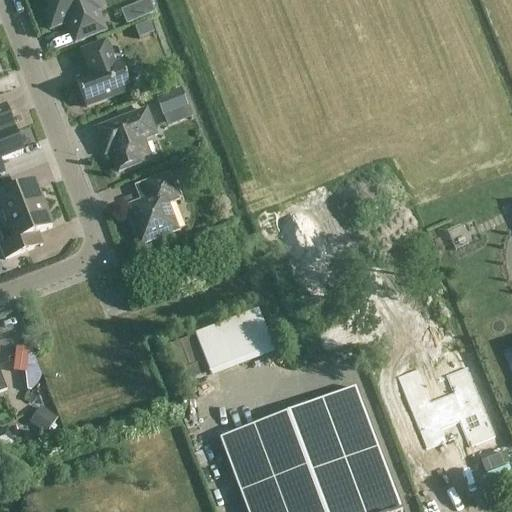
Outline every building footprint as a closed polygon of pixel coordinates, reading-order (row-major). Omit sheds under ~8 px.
[(44,16),(50,31),(72,23),(80,42),(105,32),(97,13),(100,11),(95,0),(44,0),(50,14),(44,16)] [(91,77),(76,83),(86,109),(131,92),(121,66),(114,68),(105,44),(82,53),(91,77)] [(0,138),(14,133),(5,110),(0,112),(0,138)] [(111,154),(118,174),(151,161),(143,142),(156,137),(146,111),(95,131),(105,157),(111,154)] [(14,133),(0,138),(0,176),(4,175),(0,165),(0,163),(22,155),(14,133)] [(125,209),(140,248),(178,233),(168,206),(179,202),(168,176),(135,189),(141,203),(125,209)] [(0,219),(2,223),(43,207),(34,185),(15,192),(10,177),(0,181),(0,219)] [(43,207),(2,223),(6,234),(0,236),(0,248),(5,262),(42,247),(37,235),(52,230),(43,207)] [(253,332),(259,351),(280,344),(274,325),(253,332)] [(191,340),(169,348),(179,373),(178,373),(183,386),(206,377),(201,365),(200,365),(191,340)] [(21,374),(36,374),(35,388),(44,389),(47,350),(23,348),(21,374)] [(421,380),(401,389),(427,452),(449,442),(444,432),(461,424),(471,449),(496,437),(468,368),(447,378),(458,403),(435,414),(421,380)] [(401,511),(356,391),(219,443),(245,511),(401,511)] [(12,394),(0,396),(0,416),(16,413),(12,394)] [(201,431),(210,451),(220,446),(212,427),(201,431)]
